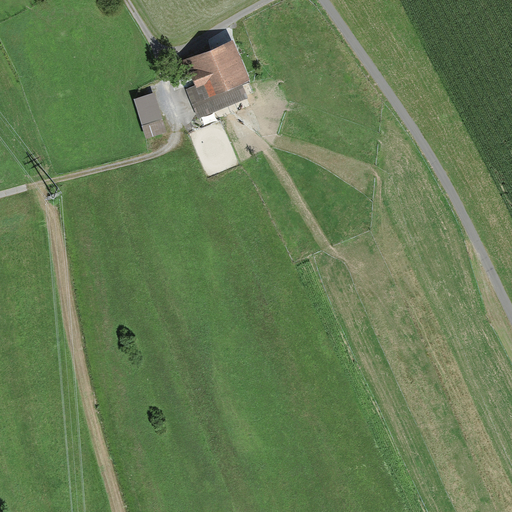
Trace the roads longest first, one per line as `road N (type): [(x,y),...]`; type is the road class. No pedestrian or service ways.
road 1 (unclassified): [(511,315),(437,167),(321,0)]
road 2 (residential): [(269,0),(169,51),(156,49),(126,0)]
